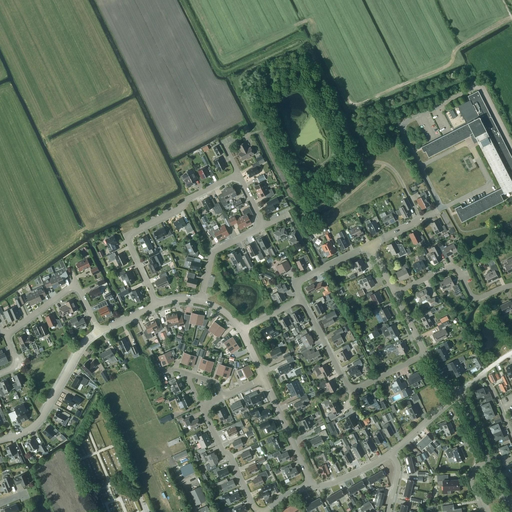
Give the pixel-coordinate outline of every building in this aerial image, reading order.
[(428,143),(421,147),(423,151),(425,150),(429,157),(440,151),(464,138),(470,135),(471,138),(474,144),(477,142),(479,145),(487,160),(501,187),(497,189),(497,190),(462,207),(460,205),(454,208),(456,211),(457,213),(461,222),(503,200),(500,194),(503,192),(504,193),(511,189),(511,190),(511,157),(478,91),(468,96),(470,100),(460,105),(463,110),(462,111),(465,116),(466,115),(469,121),(467,122),(468,123),(467,123),(452,131),(440,137),(428,143)] [(241,152),(239,153),(242,160),(247,158),(248,159),(252,157),(252,156),(254,154),(251,147),(248,148),(245,142),(238,146),(241,152)] [(223,153),(218,145),(213,147),(217,156),(223,153)] [(218,168),(219,171),(225,168),(222,163),(223,163),(221,157),(213,161),(217,168),(218,168)] [(264,159),(258,162),(252,165),(253,168),(247,171),(250,177),(259,173),(257,168),(260,166),(260,165),(265,162),(264,159)] [(210,177),(214,175),(210,167),(206,169),(206,167),(198,171),(202,179),(207,176),(209,175),(210,177)] [(192,169),(186,172),(187,174),(182,176),(187,186),(193,183),(192,181),(197,178),(192,169)] [(254,186),(257,192),(266,187),(264,181),(254,186)] [(227,188),(232,198),(237,195),(232,186),(227,188)] [(266,187),(257,192),(260,197),(266,194),(268,197),(274,194),(271,189),(268,190),(266,187)] [(232,198),(227,188),(221,191),(225,198),(220,200),(224,206),(228,204),(226,201),(232,198)] [(429,205),(425,197),(427,196),(425,192),(419,194),(421,197),(416,199),(418,203),(419,203),(422,209),(429,205)] [(266,203),(268,205),(264,207),(267,213),(271,211),(272,212),(276,210),(273,205),(279,203),(277,197),(266,203)] [(207,210),(212,207),(215,214),(222,210),(218,202),(215,204),(213,199),(209,201),(208,198),(202,201),(207,210)] [(405,206),(399,209),(396,211),(399,215),(400,216),(402,215),(404,218),(411,215),(409,209),(412,207),(407,198),(402,201),(405,206)] [(244,215),(241,217),(246,226),(251,223),(250,220),(249,218),(253,216),(250,209),(243,212),(244,215)] [(380,214),(382,218),(386,226),(395,221),(393,217),(396,215),(393,209),(390,211),(392,213),(386,216),(384,212),(380,214)] [(234,216),(229,219),(231,225),(237,222),(240,229),(246,226),(241,217),(236,219),(234,216)] [(371,223),(369,219),(365,222),(367,225),(368,225),(370,230),(371,230),(373,234),(380,230),(376,223),(379,221),(377,216),(373,217),(375,221),(371,223)] [(179,220),(174,223),(177,229),(184,226),(188,233),(193,230),(189,222),(186,224),(182,218),(179,219),(179,220)] [(441,226),(440,223),(438,220),(431,224),(436,234),(441,231),(442,233),(447,231),(444,225),(441,226)] [(213,226),(208,229),(211,235),(215,233),(216,236),(218,240),(224,237),(219,228),(217,224),(213,226)] [(224,225),(219,228),(224,237),(229,235),(224,225)] [(358,226),(349,231),(351,236),(351,237),(353,239),(359,235),(360,237),(364,235),(361,229),(360,230),(360,229),(358,226)] [(172,235),(169,228),(165,230),(164,227),(160,229),(154,232),(157,239),(165,235),(166,237),(172,235)] [(276,238),(277,238),(278,240),(288,235),(285,228),(274,233),(275,235),(275,236),(276,238)] [(344,230),(337,233),(339,239),(336,240),(341,249),(348,246),(344,237),(346,236),(344,230)] [(288,240),(291,247),(301,242),(295,231),(291,234),(293,238),(288,240)] [(420,241),(421,243),(423,247),(427,245),(422,235),(420,237),(417,231),(410,235),(414,244),(420,241)] [(106,238),(106,239),(105,239),(109,247),(108,247),(110,253),(117,249),(115,245),(117,244),(113,236),(109,238),(108,237),(107,237),(106,237),(106,238)] [(150,257),(151,257),(159,253),(156,248),(153,249),(146,236),(139,239),(142,244),(141,246),(143,247),(145,251),(147,250),(147,251),(150,257)] [(258,240),(263,250),(269,246),(264,237),(258,240)] [(189,250),(188,251),(187,250),(186,254),(197,257),(198,253),(196,252),(197,251),(198,250),(196,247),(197,244),(195,244),(193,240),(186,244),(189,250)] [(326,257),(335,253),(329,242),(322,246),(324,250),(328,256),(326,257)] [(395,242),(388,246),(393,255),(398,252),(400,257),(407,254),(402,244),(398,247),(395,242)] [(250,252),(249,253),(251,257),(257,254),(260,260),(264,258),(263,257),(261,252),(260,250),(257,252),(253,243),(246,246),(250,252)] [(430,255),(429,256),(429,258),(429,259),(430,260),(431,260),(432,260),(433,260),(434,264),(442,260),(439,254),(441,253),(437,244),(430,248),(433,253),(430,255)] [(455,247),(453,244),(446,247),(446,246),(444,246),(443,245),(439,246),(443,253),(446,252),(448,256),(456,252),(458,254),(462,252),(458,246),(455,247)] [(237,263),(239,268),(246,265),(245,264),(247,263),(249,267),(253,265),(247,254),(241,256),(241,255),(238,257),(235,251),(231,253),(228,255),(233,264),(237,263)] [(113,253),(107,256),(110,262),(116,259),(119,266),(123,264),(123,265),(127,263),(124,257),(122,253),(115,256),(113,253)] [(309,262),(306,254),(300,257),(301,259),(296,261),(300,270),(306,267),(304,264),(309,261),(309,262)] [(150,269),(152,273),(160,270),(158,266),(158,265),(157,263),(156,263),(156,261),(157,261),(155,256),(149,259),(150,263),(149,264),(151,269),(150,269)] [(190,268),(200,270),(202,263),(194,261),(195,258),(187,256),(186,261),(191,262),(190,268)] [(424,264),(426,262),(423,256),(418,258),(420,261),(413,264),(417,272),(426,268),(424,264)] [(276,266),(281,274),(282,275),(283,275),(287,273),(285,269),(291,267),(287,259),(286,258),(285,258),(280,261),(282,264),(276,266)] [(76,264),(80,271),(90,266),(87,259),(76,264)] [(366,268),(362,259),(354,263),(358,272),(366,268)] [(486,273),(487,274),(484,275),(488,284),(498,279),(494,271),(497,270),(493,262),(488,264),(491,272),(490,271),(489,271),(487,272),(486,273)] [(407,272),(409,270),(406,263),(400,266),(402,270),(396,273),(400,281),(409,276),(407,272)] [(91,269),(93,275),(100,272),(97,267),(91,269)] [(68,275),(67,275),(65,275),(64,273),(63,273),(62,270),(54,273),(55,276),(59,286),(65,283),(63,279),(68,275)] [(125,279),(128,285),(135,282),(131,275),(132,275),(130,271),(126,273),(124,270),(117,273),(119,277),(122,275),(124,279),(125,279)] [(155,281),(158,289),(169,284),(166,277),(167,276),(166,272),(159,275),(161,279),(155,281)] [(195,274),(188,272),(187,278),(188,278),(186,285),(195,287),(197,280),(194,279),(195,274)] [(59,286),(55,276),(50,278),(48,275),(43,278),(47,287),(52,285),(54,288),(59,286)] [(364,283),(367,289),(375,285),(370,276),(360,281),(359,282),(360,284),(362,284),(364,283)] [(453,284),(450,277),(446,278),(446,279),(440,282),(443,290),(453,284)] [(277,290),(277,292),(271,295),(273,300),(277,298),(279,302),(286,299),(283,293),(288,290),(285,284),(283,285),(282,282),(275,286),(277,290)] [(318,284),(315,286),(314,284),(305,288),(308,294),(316,289),(317,290),(324,286),(322,282),(318,284)] [(452,286),(455,291),(454,292),(456,295),(461,292),(457,284),(452,286)] [(46,295),(42,286),(31,291),(32,293),(36,303),(42,300),(41,297),(46,295)] [(102,289),(100,290),(99,287),(95,289),(89,292),(92,298),(104,293),(102,289)] [(139,288),(132,291),(133,293),(131,294),(133,299),(135,298),(137,301),(143,299),(141,294),(142,294),(140,291),(139,288)] [(427,301),(426,299),(427,298),(428,301),(431,306),(437,303),(435,298),(431,300),(426,289),(416,294),(420,302),(421,301),(422,303),(427,301)] [(366,294),(368,298),(371,297),(375,305),(383,301),(378,292),(373,294),(372,291),(366,294)] [(108,298),(110,301),(114,299),(110,292),(103,295),(105,299),(108,298)] [(36,303),(32,293),(26,296),(31,305),(36,303)] [(14,295),(19,308),(22,306),(19,298),(17,294),(14,295)] [(315,308),(319,315),(325,311),(321,304),(324,302),(323,300),(324,300),(323,296),(315,300),(317,303),(313,305),(315,309),(315,308)] [(73,299),(65,303),(67,305),(59,309),(62,316),(77,309),(73,299)] [(99,309),(102,316),(106,314),(107,316),(108,316),(112,314),(111,311),(110,312),(107,306),(108,305),(106,301),(100,304),(102,308),(99,309)] [(511,310),(511,311),(511,303),(511,304),(510,301),(500,305),(504,312),(511,308),(511,310)] [(10,309),(14,319),(20,317),(16,306),(10,309)] [(435,307),(430,310),(423,313),(425,316),(421,318),(426,328),(433,324),(429,317),(433,315),(432,313),(436,311),(435,307)] [(391,317),(387,308),(381,311),(380,308),(373,311),(375,314),(379,312),(384,321),(391,317)] [(4,311),(5,314),(2,315),(4,320),(7,318),(8,322),(14,319),(10,309),(4,311)] [(296,323),(302,320),(297,311),(291,314),(295,321),(292,322),(295,328),(298,326),(296,323)] [(337,316),(336,314),(334,311),(326,315),(327,318),(322,320),(325,327),(334,322),(333,319),(337,316)] [(171,314),(174,326),(177,325),(177,327),(183,325),(183,321),(183,318),(178,319),(177,312),(171,314)] [(190,320),(184,319),(185,330),(188,330),(188,329),(189,327),(190,323),(196,324),(198,314),(191,313),(191,315),(190,320)] [(53,314),(45,317),(50,327),(57,324),(59,328),(62,326),(59,319),(56,321),(53,314)] [(174,326),(171,314),(166,315),(168,327),(174,326)] [(204,315),(198,314),(196,324),(202,325),(204,315)] [(78,320),(76,317),(70,320),(73,325),(74,329),(76,329),(77,328),(77,329),(82,327),(83,328),(84,328),(85,328),(86,327),(86,326),(85,325),(86,325),(83,318),(78,320)] [(287,326),(289,328),(289,330),(291,329),(294,335),(297,333),(295,328),(292,322),(290,319),(287,320),(285,317),(280,320),(282,324),(281,325),(280,326),(281,328),(282,328),(283,327),(284,328),(287,326)] [(155,320),(150,322),(154,331),(155,334),(158,332),(160,331),(160,330),(163,329),(161,324),(157,324),(155,320)] [(205,327),(199,342),(202,343),(205,336),(207,332),(209,333),(210,331),(214,333),(219,325),(214,321),(208,330),(205,327)] [(432,335),(436,342),(446,337),(445,334),(447,333),(444,328),(446,327),(445,326),(448,324),(446,321),(437,326),(439,331),(432,335)] [(154,331),(150,322),(145,325),(148,331),(144,333),(147,339),(153,337),(151,332),(154,331)] [(33,327),(37,335),(38,338),(39,338),(43,337),(42,336),(49,333),(45,324),(41,326),(40,324),(33,327)] [(390,327),(388,324),(380,328),(385,336),(386,337),(390,334),(392,338),(399,334),(396,328),(397,328),(395,324),(390,327)] [(217,339),(213,342),(215,345),(221,339),(219,337),(225,329),(219,325),(214,333),(217,336),(216,338),(217,339)] [(271,334),(273,337),(279,334),(276,328),(273,329),(271,325),(262,329),(266,337),(271,334)] [(344,343),(343,339),(340,333),(343,332),(341,328),(335,331),(337,335),(331,338),(334,344),(335,343),(337,347),(344,343)] [(371,333),(374,338),(380,335),(377,330),(371,333)] [(296,339),(299,344),(312,337),(309,333),(304,336),(302,332),(296,336),(298,339),(296,339)] [(18,338),(22,346),(21,347),(20,347),(23,352),(23,351),(28,349),(26,345),(29,344),(33,342),(31,335),(28,337),(26,338),(25,335),(18,338)] [(224,342),(228,348),(236,342),(232,337),(226,341),(224,339),(222,341),(223,343),(224,342)] [(312,337),(299,344),(300,347),(301,346),(302,348),(300,349),(302,353),(310,349),(308,345),(314,342),(312,337)] [(121,348),(123,352),(130,349),(125,338),(118,341),(120,345),(119,346),(120,348),(121,348)] [(450,340),(446,342),(439,345),(441,349),(437,351),(441,360),(450,356),(447,349),(453,346),(450,340)] [(236,342),(228,348),(231,353),(240,348),(236,342)] [(396,342),(383,349),(385,353),(397,347),(401,354),(409,350),(404,342),(397,345),(396,342)] [(347,352),(351,350),(348,344),(342,347),(344,350),(339,353),(343,362),(350,358),(347,352)] [(100,354),(104,361),(105,361),(108,359),(110,361),(111,362),(113,362),(114,362),(117,360),(113,353),(116,352),(112,345),(107,348),(108,349),(100,354)] [(270,352),(273,358),(282,354),(279,348),(270,352)] [(0,365),(8,362),(4,353),(3,353),(2,349),(0,350),(0,365)] [(164,354),(168,363),(174,360),(173,356),(174,356),(174,355),(175,354),(173,349),(164,354)] [(317,360),(322,358),(318,350),(312,354),(310,351),(303,354),(306,360),(309,358),(311,362),(317,360)] [(181,362),(187,364),(190,354),(184,352),(181,362)] [(168,363),(164,354),(158,356),(162,366),(168,363)] [(190,354),(187,364),(193,366),(196,356),(190,354)] [(458,359),(447,364),(449,370),(454,367),(455,370),(454,370),(457,375),(464,371),(460,363),(465,360),(463,355),(457,358),(458,359)] [(216,373),(222,375),(225,366),(221,364),(222,363),(224,358),(218,356),(217,361),(220,362),(219,364),(216,373)] [(289,363),(294,360),(293,357),(286,359),(288,363),(277,368),(280,375),(284,373),(285,374),(289,372),(288,371),(292,369),(289,363)] [(474,359),(479,368),(483,366),(478,357),(474,359)] [(198,368),(205,370),(208,360),(201,358),(198,368)] [(355,373),(357,376),(358,376),(361,374),(357,365),(362,362),(360,359),(353,363),(354,366),(348,369),(351,375),(355,373)] [(94,369),(98,364),(94,360),(89,364),(87,362),(81,367),(89,375),(94,369)] [(208,360),(205,370),(211,372),(214,362),(208,360)] [(246,366),(243,368),(247,377),(253,374),(247,363),(245,364),(246,366)] [(313,367),(316,372),(318,376),(322,373),(324,377),(330,374),(327,368),(328,368),(326,364),(320,367),(319,364),(313,367)] [(225,366),(222,375),(228,377),(231,368),(225,366)] [(247,377),(243,368),(237,370),(241,380),(247,377)] [(106,382),(111,380),(105,371),(101,374),(106,382)] [(407,380),(410,385),(412,384),(413,386),(415,387),(418,385),(418,384),(417,381),(421,379),(418,372),(409,376),(410,379),(407,380)] [(18,385),(24,383),(20,373),(14,376),(17,382),(13,384),(16,390),(20,389),(18,385)] [(501,376),(504,382),(498,385),(501,390),(502,390),(503,392),(507,390),(506,388),(507,388),(505,385),(508,384),(504,375),(501,376)] [(71,385),(77,389),(80,383),(85,386),(89,380),(83,376),(81,379),(76,377),(71,385)] [(168,381),(170,384),(169,384),(172,391),(173,391),(174,395),(178,393),(178,391),(184,388),(180,380),(176,381),(175,378),(168,381)] [(8,391),(12,389),(7,379),(0,382),(3,388),(0,389),(0,391),(2,396),(9,393),(8,391)] [(391,385),(395,392),(407,386),(404,381),(401,383),(399,379),(394,381),(395,383),(391,385)] [(287,385),(292,395),(296,393),(298,397),(304,394),(302,390),(301,391),(296,381),(298,380),(297,380),(287,385)] [(320,389),(323,388),(327,386),(330,392),(337,389),(332,380),(327,383),(325,380),(317,384),(320,389)] [(88,384),(93,386),(92,387),(95,389),(97,385),(94,384),(95,383),(90,381),(88,384)] [(412,390),(410,387),(401,391),(405,397),(413,393),(412,390)] [(483,395),(485,398),(491,396),(489,392),(486,394),(483,387),(474,391),(477,397),(483,395)] [(246,396),(243,397),(246,403),(248,402),(249,401),(251,400),(253,404),(264,399),(261,393),(258,394),(254,396),(252,393),(246,396)] [(63,402),(72,406),(74,402),(79,405),(82,399),(75,395),(73,398),(66,394),(64,399),(65,399),(63,402)] [(187,395),(182,397),(181,394),(175,397),(177,402),(181,400),(184,407),(191,404),(187,395)] [(369,394),(361,398),(363,403),(364,402),(366,406),(369,405),(373,403),(375,407),(379,405),(375,398),(372,400),(369,394)] [(301,401),(294,404),(297,411),(306,406),(304,403),(309,401),(306,395),(300,398),(301,401)] [(480,405),(483,412),(492,408),(489,401),(492,400),(491,396),(485,398),(486,402),(480,405)] [(338,407),(335,401),(332,403),(330,400),(329,399),(324,402),(326,406),(327,406),(329,405),(332,412),(328,414),(330,420),(337,417),(335,413),(341,410),(339,407),(338,407)] [(380,402),(381,404),(384,409),(388,406),(387,404),(385,399),(380,402)] [(236,403),(231,405),(234,412),(240,409),(241,412),(244,411),(244,410),(247,408),(244,402),(241,403),(240,400),(236,402),(236,403)] [(407,409),(412,419),(420,415),(416,409),(418,408),(416,405),(412,407),(410,404),(411,404),(409,400),(403,403),(405,406),(407,405),(409,408),(407,409)] [(17,417),(19,423),(28,419),(24,410),(26,409),(24,404),(14,408),(18,416),(17,417)] [(252,415),(256,414),(258,417),(260,416),(262,419),(272,415),(269,408),(263,411),(263,410),(259,412),(257,407),(250,411),(252,415)] [(226,418),(228,423),(233,420),(231,414),(228,416),(224,408),(216,411),(221,420),(226,418)] [(492,416),(494,420),(500,417),(498,413),(494,415),(492,408),(483,412),(486,419),(492,416)] [(59,421),(62,423),(61,424),(65,426),(69,418),(68,418),(70,414),(64,411),(63,414),(57,411),(53,418),(55,419),(55,421),(57,422),(58,422),(59,421)] [(301,421),(305,429),(312,426),(310,420),(314,418),(313,415),(301,421)] [(347,420),(346,420),(347,422),(346,423),(345,425),(346,427),(348,428),(350,427),(350,428),(357,424),(354,418),(353,418),(352,415),(346,418),(347,420)] [(167,416),(159,419),(161,424),(164,423),(169,420),(167,416)] [(191,429),(194,427),(195,430),(199,428),(198,426),(201,424),(198,418),(192,421),(190,417),(183,420),(186,427),(190,425),(191,429)] [(489,426),(492,433),(501,429),(498,423),(501,421),(500,417),(494,420),(495,424),(489,426)] [(244,426),(243,424),(241,420),(234,424),(235,426),(227,430),(230,436),(238,432),(236,430),(244,426)] [(274,421),(270,423),(269,420),(260,424),(262,429),(266,427),(268,432),(277,428),(274,421)] [(438,423),(440,427),(441,429),(444,428),(447,435),(454,432),(450,422),(447,424),(446,420),(438,423)] [(330,432),(331,432),(332,436),(338,433),(336,430),(332,422),(326,424),(330,432)] [(384,428),(382,429),(384,432),(385,431),(388,437),(393,435),(392,433),(392,432),(393,431),(389,423),(389,422),(383,425),(384,428)] [(320,426),(314,429),(315,432),(326,428),(324,424),(320,426)] [(48,426),(42,432),(50,438),(54,434),(57,437),(60,433),(55,428),(53,431),(48,426)] [(501,438),(503,441),(509,439),(507,435),(504,436),(501,429),(492,433),(495,440),(501,438)] [(311,440),(313,446),(323,442),(322,438),(328,435),(325,430),(318,433),(320,436),(311,440)] [(382,439),(383,438),(379,430),(375,433),(376,434),(373,435),(378,444),(383,442),(382,439)] [(198,440),(199,442),(209,438),(206,433),(202,434),(200,431),(192,435),(194,441),(198,440)] [(422,439),(429,447),(432,450),(434,448),(431,445),(429,443),(432,440),(427,435),(422,439)] [(167,442),(169,446),(182,441),(180,436),(179,437),(167,442)] [(273,442),(276,448),(283,445),(279,436),(274,439),(272,436),(266,439),(268,444),(273,442)] [(28,446),(31,452),(38,447),(37,445),(36,443),(35,442),(32,438),(31,439),(30,439),(29,438),(28,439),(27,440),(28,441),(26,442),(28,446)] [(209,438),(199,442),(202,448),(198,450),(199,453),(206,450),(204,447),(211,444),(209,438)] [(232,442),(235,448),(243,445),(241,439),(232,442)] [(368,450),(369,452),(375,450),(372,445),(373,445),(369,439),(363,442),(367,450),(368,450)] [(425,447),(427,449),(426,449),(430,453),(432,451),(432,450),(429,447),(422,439),(417,443),(422,449),(425,447)] [(509,439),(503,441),(504,445),(498,448),(501,454),(510,451),(507,444),(510,443),(509,439)] [(48,451),(43,443),(39,445),(43,453),(48,451)] [(358,443),(351,446),(357,457),(358,456),(359,458),(363,456),(361,452),(360,450),(361,449),(358,443)] [(14,455),(15,457),(19,455),(18,452),(15,453),(12,445),(6,447),(9,456),(14,455)] [(455,455),(457,461),(465,458),(461,448),(457,449),(456,446),(449,450),(446,451),(449,458),(453,456),(453,455),(455,455)] [(173,455),(175,461),(188,455),(186,450),(173,455)] [(246,459),(247,460),(249,461),(251,460),(252,458),(251,456),(252,456),(249,450),(241,454),(244,460),(246,459)] [(351,459),(353,458),(348,450),(344,452),(345,454),(343,455),(347,464),(352,461),(351,459)] [(207,458),(208,461),(217,456),(215,451),(207,455),(206,451),(201,453),(204,459),(207,458)] [(279,451),(272,454),(274,458),(278,456),(280,462),(290,458),(287,451),(281,454),(279,451)] [(217,456),(208,461),(209,463),(205,465),(208,471),(215,468),(213,464),(219,461),(217,456)] [(257,459),(259,464),(266,461),(264,456),(262,457),(257,459)] [(414,461),(412,461),(410,456),(404,457),(407,465),(412,464),(415,463),(414,461)] [(338,461),(336,462),(333,457),(329,460),(332,465),(332,464),(334,468),(335,467),(338,472),(341,470),(340,468),(341,468),(338,461)] [(247,467),(250,473),(254,472),(254,473),(258,471),(258,470),(257,467),(259,465),(258,463),(255,464),(247,467)] [(291,464),(280,469),(283,475),(286,473),(288,478),(298,474),(295,467),(293,468),(291,464)] [(329,474),(326,464),(319,466),(322,474),(324,473),(325,477),(329,476),(328,474),(329,474)] [(218,474),(220,478),(229,474),(227,467),(220,470),(219,467),(213,470),(215,475),(218,474)] [(382,470),(375,475),(378,480),(380,479),(385,476),(382,470)] [(253,480),(256,486),(264,482),(262,479),(268,476),(266,471),(258,474),(259,477),(253,480)] [(19,477),(14,479),(16,485),(21,483),(22,486),(29,483),(28,479),(27,479),(25,474),(18,476),(19,477)] [(437,475),(437,482),(437,485),(443,485),(443,493),(452,493),(452,489),(459,489),(459,479),(448,480),(448,474),(437,475)] [(378,480),(375,475),(367,479),(370,484),(377,480),(378,480)] [(10,476),(3,479),(4,482),(1,483),(3,486),(1,487),(0,488),(1,491),(2,491),(4,490),(5,493),(12,490),(10,486),(13,485),(10,476)] [(217,483),(218,486),(221,485),(224,491),(236,485),(233,479),(225,483),(223,480),(217,483)] [(407,479),(405,488),(411,489),(414,489),(418,489),(418,487),(414,486),(414,487),(412,486),(413,480),(407,479)] [(362,481),(355,485),(358,490),(365,486),(362,481)] [(263,487),(264,489),(258,492),(261,498),(264,497),(265,500),(269,498),(268,497),(270,493),(268,492),(268,491),(272,489),(269,484),(263,487)] [(355,485),(348,489),(351,494),(358,490),(355,485)] [(199,511),(200,511),(208,511),(204,501),(206,500),(200,486),(189,491),(195,505),(196,505),(197,507),(196,507),(198,511),(199,511)] [(341,490),(334,494),(337,499),(344,495),(341,490)] [(376,494),(375,498),(383,499),(384,493),(379,492),(373,491),(373,490),(371,491),(371,493),(376,494)] [(228,493),(221,496),(223,500),(224,500),(226,499),(228,505),(232,503),(231,502),(241,498),(238,492),(229,496),(228,493)] [(337,499),(334,494),(327,498),(329,503),(337,499)] [(319,497),(311,502),(314,507),(322,503),(319,497)] [(383,499),(375,498),(374,501),(370,500),(372,504),(381,506),(383,499)] [(373,506),(369,500),(364,503),(365,505),(360,508),(362,511),(371,511),(371,510),(367,511),(365,511),(373,506)] [(314,507),(311,502),(305,506),(308,511),(314,507)] [(295,503),(281,511),(298,511),(300,511),(295,503)]
